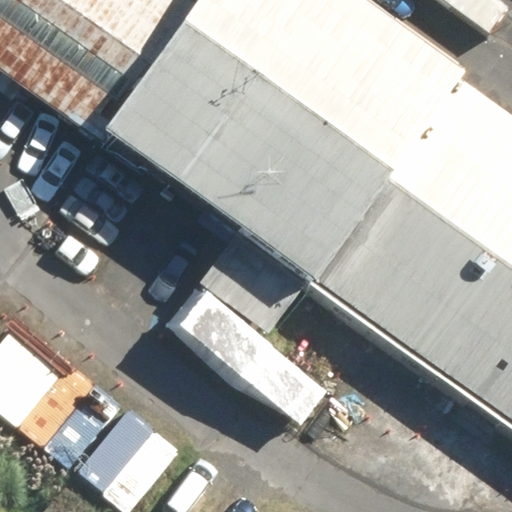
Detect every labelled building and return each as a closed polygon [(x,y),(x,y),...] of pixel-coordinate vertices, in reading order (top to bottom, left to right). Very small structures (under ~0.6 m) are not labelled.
[(0,0),(0,80),(73,130),(161,0),(0,0)] [(511,157),(279,0),(161,0),(73,130),(48,166),(511,479),(511,157)] [(271,345),(192,288),(158,334),(296,434),(330,387),(271,345)] [(126,405),(96,382),(45,447),(74,471),(126,405)] [(418,446),(344,393),(319,428),(393,481),(418,446)] [(137,511),(186,447),(159,426),(108,493),(133,511),(137,511)] [(101,511),(104,510),(69,480),(41,511),(101,511)]
